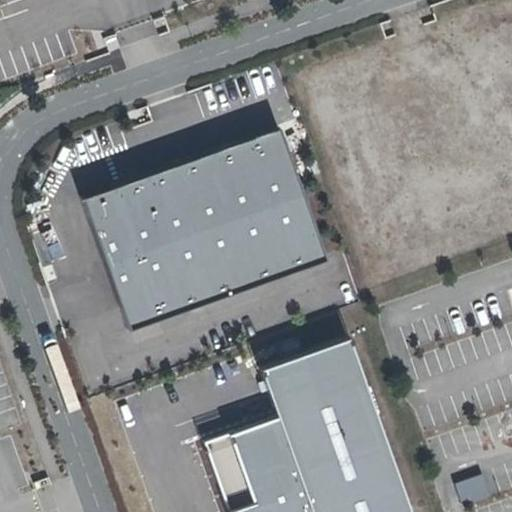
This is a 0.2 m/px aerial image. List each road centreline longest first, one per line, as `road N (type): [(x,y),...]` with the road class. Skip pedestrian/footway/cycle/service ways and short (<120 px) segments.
road 1 (unclassified): [(0,168),(3,152),(34,118),(370,0)]
road 2 (unclassified): [(100,511),(0,221)]
